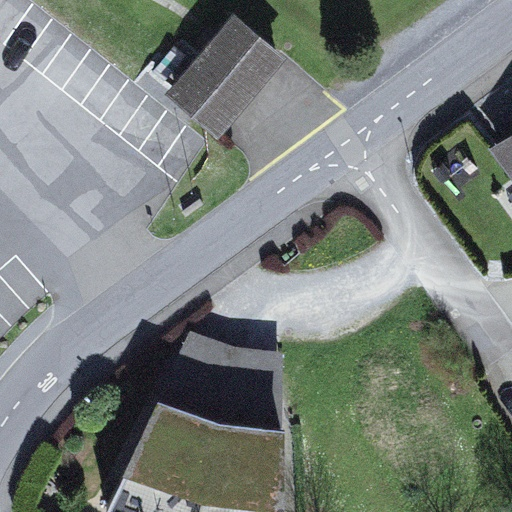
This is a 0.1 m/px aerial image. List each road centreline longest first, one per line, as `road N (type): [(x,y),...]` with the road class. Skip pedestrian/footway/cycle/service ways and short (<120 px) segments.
road 1 (residential): [(345,143),(108,314),(35,381),(0,428)]
road 2 (residential): [(503,355),(345,143)]
road 3 (residential): [(511,20),(345,143)]
